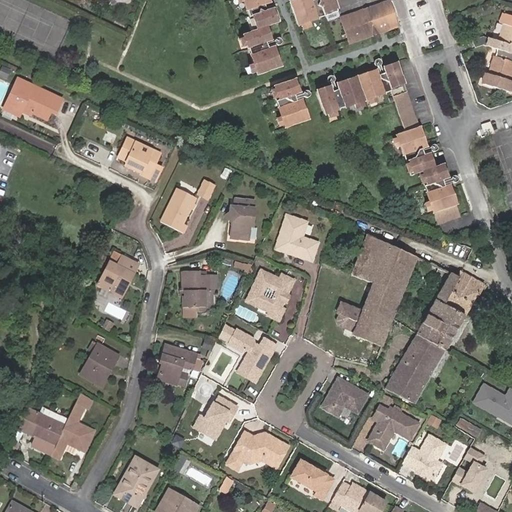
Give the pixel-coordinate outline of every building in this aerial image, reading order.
[(278,22),(273,9),(266,11),(264,5),(262,0),(243,0),(244,2),(254,31),(242,35),(243,37),(246,46),(253,64),(256,73),(257,76),(281,67),(274,50),(273,47),(267,48),(265,43),(271,41),(270,39),(266,26),(278,22)] [(304,4),(302,0),(288,0),(298,26),(300,26),(309,22),(324,17),(323,13),(336,9),(334,1),(333,0),(314,0),(311,1),(304,4)] [(385,12),(392,9),(389,0),(382,3),(385,12)] [(369,18),(385,12),(382,3),(366,8),(369,18)] [(364,19),(343,27),(348,44),(398,27),(392,9),(385,12),(369,18),(366,8),(361,10),(364,19)] [(323,13),(324,17),(338,12),(336,9),(323,13)] [(361,10),(339,17),(343,27),(364,19),(361,10)] [(511,16),(502,14),(499,23),(503,24),(498,41),(488,39),(486,46),(498,50),(511,53),(511,16)] [(246,46),(243,37),(238,39),(241,48),(246,46)] [(486,46),(488,39),(484,37),(473,41),(476,49),(484,46),(486,46)] [(511,58),(511,53),(498,50),(495,57),(493,57),(488,74),(484,73),(481,84),(508,93),(511,82),(509,81),(511,69),(511,62),(511,58)] [(422,143),(425,142),(396,62),(388,65),(382,68),(384,74),(378,76),(376,70),(338,82),(334,84),(337,90),(331,92),(328,86),(325,87),(314,91),(324,115),(326,114),(335,111),(352,105),(361,101),(366,100),(375,96),(390,91),(394,101),(399,114),(405,132),(397,135),(404,155),(407,162),(408,164),(411,172),(411,175),(420,172),(421,174),(424,184),(425,186),(427,192),(425,193),(428,202),(431,210),(432,213),(433,213),(437,225),(460,217),(456,206),(457,205),(452,190),(448,191),(446,186),(443,187),(440,188),(433,185),(435,178),(432,168),(424,171),(420,160),(414,158),(417,151),(421,149),(424,148),(422,143)] [(250,75),(256,73),(253,64),(247,66),(250,75)] [(10,70),(3,67),(0,73),(0,75),(7,79),(10,70)] [(300,93),(299,90),(295,79),(273,87),(273,89),(272,89),(275,99),(278,107),(277,108),(280,117),(283,126),(284,128),(309,120),(303,102),(301,99),(296,101),(294,96),(300,93)] [(55,113),(61,99),(17,80),(4,107),(15,112),(16,109),(29,115),(31,112),(46,119),(50,111),(55,113)] [(377,102),(375,96),(366,100),(368,105),(377,102)] [(361,101),(352,105),(354,110),(363,107),(361,101)] [(335,111),(326,114),(327,119),(336,116),(335,111)] [(489,134),(497,131),(495,125),(487,128),(489,134)] [(404,155),(397,135),(394,136),(395,138),(391,139),(395,149),(399,147),(402,156),(404,155)] [(154,164),(160,153),(128,137),(119,157),(128,162),(127,164),(142,171),(141,173),(148,177),(154,164)] [(423,155),(422,154),(421,149),(417,151),(414,158),(420,160),(424,171),(432,168),(434,167),(429,153),(423,155)] [(148,177),(141,173),(141,175),(155,182),(162,168),(154,164),(148,177)] [(442,181),(448,179),(443,164),(434,167),(432,168),(435,178),(433,185),(440,188),(443,187),(442,181)] [(212,185),(202,180),(196,193),(206,198),(212,185)] [(183,222),(195,197),(176,188),(160,221),(182,232),(187,224),(183,222)] [(252,228),(253,219),(252,215),(252,208),(255,209),(256,200),(234,198),(234,206),(230,206),(230,212),(232,215),(229,238),(248,240),(249,227),(252,228)] [(283,218),(273,248),(282,251),(284,245),(287,246),(286,252),(310,260),(316,242),(300,237),(304,221),(300,220),(293,218),(292,221),(283,218)] [(365,235),(350,274),(383,286),(397,249),(365,235)] [(375,308),(392,319),(416,258),(397,249),(383,286),(375,308)] [(114,253),(109,262),(116,265),(121,256),(114,253)] [(124,280),(128,282),(137,265),(121,256),(116,265),(109,262),(98,285),(117,295),(124,280)] [(292,279),(279,274),(277,278),(259,270),(245,301),(267,311),(270,313),(277,311),(279,306),(281,300),(284,302),(288,294),(285,293),(292,279)] [(183,296),(184,316),(196,316),(196,311),(204,310),(204,306),(204,291),(208,291),(212,290),(216,290),(216,284),(208,284),(208,275),(199,274),(199,271),(183,271),(183,290),(186,290),(186,296),(183,296)] [(443,350),(444,350),(477,295),(477,296),(483,285),(459,271),(456,277),(448,273),(431,306),(415,333),(415,334),(423,338),(427,341),(443,350)] [(380,346),(392,319),(375,308),(383,286),(350,274),(335,314),(337,315),(335,321),(337,326),(352,332),(351,335),(380,346)] [(216,275),(208,275),(208,284),(216,284),(216,275)] [(121,297),(128,282),(124,280),(117,295),(121,297)] [(212,306),(212,290),(208,291),(204,291),(204,306),(212,306)] [(270,313),(267,311),(266,314),(271,317),(277,319),(280,314),(283,308),(279,306),(277,311),(270,313)] [(107,330),(110,323),(106,320),(102,327),(107,330)] [(247,351),(235,372),(254,382),(275,345),(261,338),(257,345),(252,343),(251,337),(235,328),(226,343),(239,351),(244,350),(247,351)] [(416,361),(427,341),(423,338),(415,334),(403,354),(416,361)] [(211,341),(204,339),(202,346),(209,348),(211,341)] [(427,341),(416,361),(403,354),(384,389),(413,404),(443,350),(427,341)] [(95,355),(92,353),(79,375),(101,387),(107,376),(104,374),(115,354),(100,345),(95,355)] [(176,384),(180,372),(181,367),(192,370),(196,354),(186,351),(165,345),(162,356),(164,357),(162,363),(158,379),(168,382),(176,384)] [(104,374),(107,376),(119,356),(115,354),(104,374)] [(186,373),(180,372),(176,384),(183,386),(186,373)] [(355,413),(366,394),(336,377),(320,406),(336,416),(342,406),(355,413)] [(168,382),(158,379),(156,385),(166,388),(168,382)] [(511,389),(509,388),(504,397),(482,384),(472,403),(502,420),(511,417),(511,415),(511,389)] [(375,398),(378,392),(372,389),(369,395),(375,398)] [(51,456),(47,463),(57,468),(68,444),(84,452),(94,432),(78,424),(85,408),(89,410),(93,401),(81,394),(68,419),(65,426),(58,440),(55,446),(51,456)] [(235,406),(217,396),(212,403),(211,402),(203,417),(198,415),(192,427),(210,436),(216,425),(218,426),(222,419),(226,411),(231,414),(235,406)] [(387,404),(390,399),(383,396),(380,400),(387,404)] [(376,427),(368,441),(382,449),(392,431),(405,438),(409,436),(417,423),(389,407),(387,410),(378,405),(371,418),(376,421),(374,426),(376,427)] [(31,446),(51,456),(55,446),(58,440),(65,426),(68,419),(41,408),(38,414),(31,411),(21,431),(35,437),(31,446)] [(27,409),(17,429),(21,431),(31,411),(27,409)] [(227,422),(231,414),(226,411),(222,419),(218,426),(216,425),(210,436),(214,438),(220,427),(223,420),(227,422)] [(427,418),(426,421),(435,426),(439,419),(430,413),(427,418)] [(511,425),(511,415),(511,417),(502,420),(511,425)] [(473,427),(459,420),(456,426),(470,433),(473,427)] [(376,427),(374,426),(366,440),(368,441),(376,427)] [(476,437),(479,431),(473,427),(470,433),(476,437)] [(243,431),(227,458),(239,464),(242,460),(247,463),(260,459),(274,468),(286,446),(266,434),(264,437),(258,434),(255,438),(243,431)] [(411,448),(402,463),(415,470),(415,469),(424,473),(424,474),(432,478),(440,463),(435,460),(443,444),(427,435),(418,451),(411,448)] [(18,444),(12,441),(7,451),(14,455),(18,444)] [(485,456),(470,447),(463,459),(471,464),(467,471),(459,467),(451,481),(474,494),(489,469),(480,464),(485,456)] [(136,507),(157,471),(135,458),(115,494),(136,507)] [(235,469),(239,464),(227,458),(224,463),(235,469)] [(298,460),(289,476),(314,491),(312,494),(320,499),(331,479),(324,474),(298,460)] [(225,496),(233,482),(226,478),(218,492),(225,496)] [(342,481),(331,500),(339,505),(351,511),(355,511),(358,511),(359,511),(377,511),(384,502),(367,492),(366,495),(349,486),(342,481)] [(351,482),(349,486),(366,495),(367,492),(351,482)] [(194,511),(197,507),(169,490),(156,511),(194,511)] [(339,505),(331,500),(327,506),(336,511),(339,505)] [(267,502),(261,511),(268,511),(273,505),(267,502)] [(495,511),(478,502),(475,508),(483,511),(495,511)] [(29,511),(13,503),(7,511),(29,511)]
